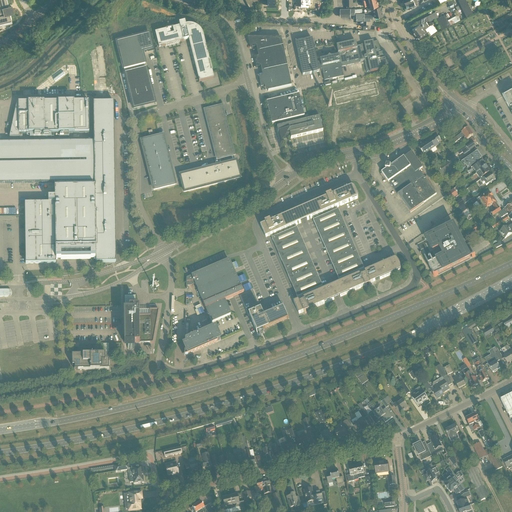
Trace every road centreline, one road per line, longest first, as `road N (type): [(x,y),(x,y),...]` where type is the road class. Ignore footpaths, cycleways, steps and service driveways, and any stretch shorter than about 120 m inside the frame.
road 1 (primary): [(0,454),(273,390),(371,354),(511,281)]
road 2 (primary): [(511,262),(267,367),(155,401),(0,432)]
road 3 (unclassified): [(163,253),(138,199),(138,121),(247,81)]
road 4 (residential): [(168,498),(396,438)]
road 5 (unclassified): [(345,316),(407,288),(415,273),(359,170)]
road 6 (unclassified): [(0,480),(145,455),(168,498)]
road 7 (unclassified): [(298,333),(253,227),(255,214),(293,198)]
road 8 (unclassified): [(17,299),(95,291),(153,258)]
road 9 (unclassified): [(160,366),(184,371),(298,333)]
road 10 (unclassified): [(163,253),(284,182)]
road 11 (unclassified): [(153,258),(86,279),(17,288)]
road 12 (residential): [(396,438),(511,379)]
road 13 (unclassified): [(345,316),(293,198)]
